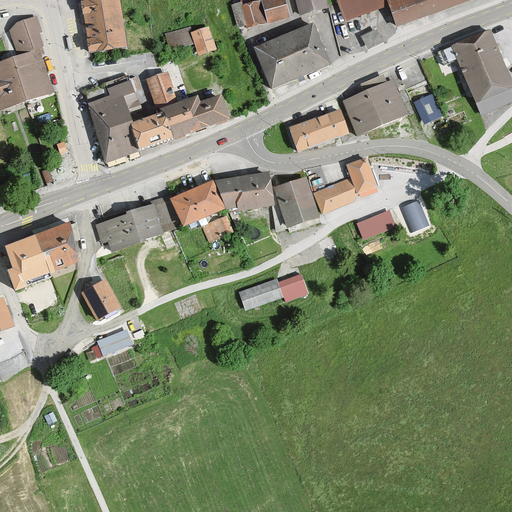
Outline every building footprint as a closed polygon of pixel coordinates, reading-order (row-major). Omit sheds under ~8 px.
[(117,0),(98,0),(83,2),(91,53),(125,47),(117,0)] [(241,0),(242,4),(232,7),(241,34),(291,18),(285,0),(241,0)] [(296,0),(302,17),(331,8),(328,0),(296,0)] [(345,0),(338,3),(345,23),(387,8),(396,30),(476,0),(345,0)] [(36,18),(8,29),(18,58),(43,51),(36,18)] [(315,26),(256,51),(273,91),(332,67),(315,26)] [(372,47),(387,39),(380,27),(365,35),(372,47)] [(188,28),(162,35),(167,53),(193,45),(188,28)] [(209,29),(191,34),(198,58),(217,51),(209,29)] [(511,74),(493,32),(452,50),(478,109),(511,93),(511,74)] [(41,53),(0,65),(0,111),(55,94),(41,53)] [(129,80),(128,76),(104,85),(105,86),(85,93),(106,163),(139,151),(131,127),(121,97),(134,93),(129,80)] [(163,114),(173,139),(228,120),(220,98),(199,106),(197,99),(175,107),(165,76),(150,81),(162,115),(163,114)] [(129,80),(134,93),(141,90),(136,77),(129,80)] [(343,102),(345,110),(355,133),(357,139),(409,118),(395,82),(343,102)] [(131,127),(144,122),(134,93),(121,97),(131,127)] [(432,96),(413,105),(425,127),(442,117),(432,96)] [(345,110),(290,131),(300,154),(355,133),(345,110)] [(131,127),(139,151),(173,139),(163,114),(162,115),(144,122),(131,127)] [(367,160),(348,167),(359,197),(378,189),(367,160)] [(272,175),(214,182),(228,211),(277,208),(274,189),(272,175)] [(308,179),(274,189),(277,208),(286,232),(323,222),(314,194),(308,179)] [(347,180),(314,194),(324,216),(356,202),(347,180)] [(214,182),(172,202),(186,232),(200,225),(208,221),(228,211),(214,182)] [(422,197),(398,207),(408,231),(432,222),(422,197)] [(154,208),(96,225),(101,245),(109,242),(114,256),(165,239),(163,234),(173,230),(163,199),(151,202),(154,208)] [(388,210),(357,224),(365,242),(396,228),(388,210)] [(208,221),(200,225),(211,248),(237,235),(228,216),(210,225),(208,221)] [(9,272),(16,291),(27,286),(51,278),(49,273),(77,262),(73,241),(80,240),(77,224),(70,226),(70,225),(33,238),(6,248),(13,267),(9,269),(10,272),(9,272)] [(278,280),(239,294),(246,312),(284,299),(286,304),(310,295),(303,275),(279,284),(278,280)] [(106,283),(82,296),(97,323),(121,310),(106,283)] [(2,299),(0,299),(0,330),(13,326),(2,299)] [(129,331),(98,343),(103,358),(134,346),(129,331)]
